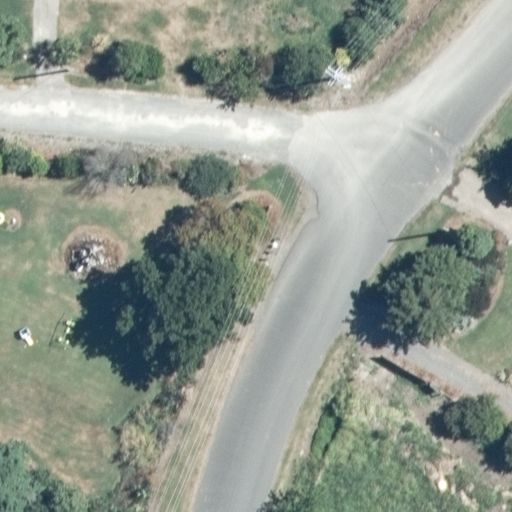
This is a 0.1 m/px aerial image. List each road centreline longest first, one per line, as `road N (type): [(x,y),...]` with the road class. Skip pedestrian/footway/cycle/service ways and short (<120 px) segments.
road 1 (residential): [(411,152),(0,116)]
road 2 (residential): [(225,511),(257,411),(328,278),(411,152)]
road 3 (residential): [(411,152),(511,35)]
